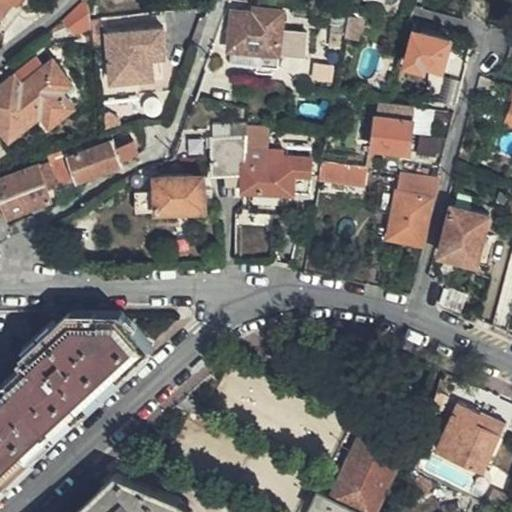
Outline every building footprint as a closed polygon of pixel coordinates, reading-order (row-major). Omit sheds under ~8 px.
[(17,3),(20,0),(0,0),(0,15),(1,16),(14,1),(17,3)] [(89,16),(87,0),(86,0),(60,26),(68,34),(89,16)] [(365,0),(365,5),(386,9),(387,10),(388,10),(389,10),(390,10),(391,10),(391,9),(392,9),(393,8),(394,8),(395,7),(396,6),(396,5),(397,4),(397,3),(397,2),(397,1),(397,0),(365,0)] [(284,12),(256,10),(256,15),(248,14),(234,13),(233,29),(232,41),(230,52),(233,51),(280,56),(280,55),(306,57),(308,35),(283,33),(284,12)] [(334,11),(333,28),(344,29),(346,29),(349,13),(334,11)] [(359,15),(349,13),(346,29),(345,38),(355,40),(359,15)] [(95,53),(105,52),(102,26),(92,27),(95,53)] [(344,29),(333,28),(332,40),(343,41),(344,29)] [(108,35),(110,46),(114,81),(153,79),(151,54),(166,52),(164,30),(108,35)] [(442,71),(450,40),(415,32),(408,65),(427,70),(429,67),(442,71)] [(343,41),(332,40),(330,48),(342,50),(343,41)] [(21,88),(43,113),(53,126),(73,109),(62,93),(70,86),(50,63),(35,77),(41,84),(35,90),(29,82),(21,88)] [(41,84),(35,77),(29,82),(35,90),(41,84)] [(14,80),(0,91),(0,122),(13,138),(23,131),(43,113),(21,88),(14,80)] [(409,152),(413,122),(377,118),(373,148),(409,152)] [(111,133),(114,141),(117,151),(133,144),(126,127),(111,133)] [(212,138),(213,168),(213,173),(230,173),(241,173),(242,138),(212,138)] [(246,139),(242,138),(241,173),(242,190),(304,192),(305,181),(319,182),(321,177),(323,159),(265,157),(264,151),(247,150),(246,139)] [(54,163),(59,181),(61,186),(67,184),(123,165),(121,161),(137,155),(133,144),(117,151),(114,141),(54,163)] [(323,159),(321,177),(355,183),(358,165),(323,159)] [(50,200),(38,167),(0,180),(0,187),(11,216),(50,200)] [(440,179),(437,178),(401,173),(395,208),(390,238),(422,245),(430,201),(437,196),(440,179)] [(207,192),(205,176),(155,177),(155,191),(136,193),(137,212),(206,208),(207,192)] [(477,264),(488,215),(454,206),(442,255),(477,264)] [(40,354),(14,379),(67,423),(153,345),(123,312),(73,312),(40,341),(40,354)] [(318,407),(284,393),(289,383),(259,370),(254,383),(278,393),(271,408),(292,417),(290,422),(303,428),(306,421),(312,423),(318,407)] [(0,392),(0,483),(67,423),(14,379),(0,392)] [(438,391),(433,401),(449,409),(454,398),(438,391)] [(506,423),(459,401),(436,449),(483,472),(506,423)] [(311,510),(314,511),(374,511),(404,446),(396,442),(401,429),(349,406),(345,413),(365,422),(331,495),(321,491),(311,510)] [(433,444),(424,439),(420,448),(425,450),(426,451),(427,451),(428,450),(429,450),(430,449),(431,449),(433,444)] [(118,474),(77,511),(193,511),(190,507),(176,497),(118,474)] [(492,489),(487,501),(502,508),(507,496),(492,489)]
